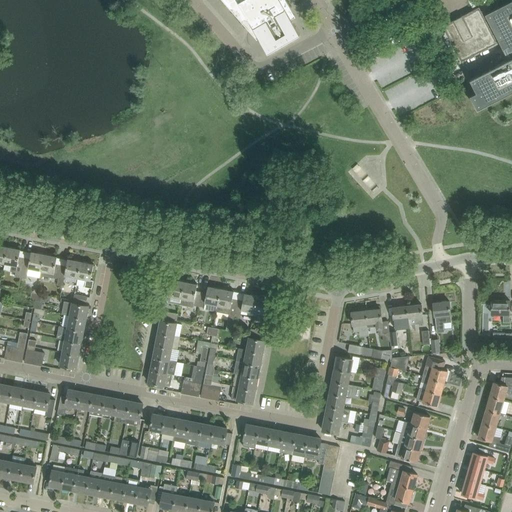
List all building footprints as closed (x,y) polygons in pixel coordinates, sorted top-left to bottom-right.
[(286,0),(222,0),(247,28),(248,28),(247,27),(252,24),(260,38),(268,53),(300,34),(292,19),(295,17),(296,17),(294,14),(294,15),(290,17),(287,10),(291,8),(290,7),(286,0)] [(505,61),(470,79),(477,92),(473,94),(471,95),(478,109),(511,91),(511,0),(493,11),(492,11),(486,14),(500,41),(509,59),(505,61)] [(498,42),(484,15),(479,7),(443,25),(462,61),(498,42)] [(441,31),(430,37),(433,41),(440,56),(442,55),(443,55),(448,52),(451,51),(450,49),(441,31)] [(457,62),(446,67),(449,72),(459,67),(457,62)] [(0,261),(5,262),(8,246),(0,244),(0,261)] [(21,249),(8,246),(5,262),(12,264),(11,270),(17,271),(16,276),(21,277),(22,271),(25,257),(19,256),(21,249)] [(25,257),(22,271),(21,277),(27,278),(27,275),(40,277),(40,275),(45,253),(32,251),(30,258),(25,257)] [(45,253),(40,275),(59,278),(62,264),(56,263),(57,256),(45,253)] [(62,264),(59,278),(65,280),(65,275),(78,278),(81,261),(68,258),(67,265),(62,264)] [(94,263),(81,261),(78,278),(77,285),(92,288),(94,280),(91,280),(94,263)] [(168,302),(180,304),(181,298),(185,281),(172,278),(170,287),(166,286),(164,298),(168,299),(168,302)] [(181,298),(180,304),(193,307),(194,305),(199,306),(201,291),(196,290),(197,283),(185,281),(181,298)] [(207,292),(201,291),(199,306),(205,307),(204,309),(217,311),(221,288),(208,285),(207,292)] [(234,291),(221,288),(217,311),(229,314),(228,320),(234,321),(236,313),(238,299),(233,298),(234,291)] [(32,292),(30,300),(35,300),(34,307),(41,309),(43,299),(41,299),(42,294),(32,292)] [(88,296),(78,294),(75,293),(73,300),(86,302),(88,296)] [(243,300),(238,299),(236,313),(241,314),(242,308),(255,311),(258,295),(245,293),(243,300)] [(265,295),(258,295),(255,311),(253,320),(261,320),(261,315),(262,315),(262,314),(267,315),(271,298),(265,297),(265,295)] [(510,314),(510,310),(510,300),(492,300),(492,313),(502,313),(504,314),(503,322),(509,322),(510,314)] [(65,301),(62,313),(86,318),(89,305),(73,302),(73,303),(65,301)] [(450,301),(434,302),(435,316),(436,321),(437,332),(445,331),(444,323),(452,322),(451,314),(450,301)] [(407,305),(409,324),(424,323),(423,315),(422,304),(407,305)] [(395,326),(409,324),(407,305),(393,307),(394,319),(395,326)] [(381,308),(366,310),(368,323),(368,327),(377,326),(377,329),(383,328),(381,308)] [(359,311),(352,312),(354,332),(362,331),(360,323),(368,323),(366,310),(365,310),(364,309),(359,309),(359,311)] [(178,314),(175,313),(165,311),(164,318),(177,320),(178,314)] [(84,330),(86,318),(64,314),(62,326),(68,327),(84,330)] [(161,319),(159,332),(174,335),(177,322),(161,319)] [(59,338),(66,340),(81,343),(84,330),(68,327),(67,334),(60,333),(59,338)] [(250,334),(253,335),(263,337),(264,331),(251,328),(250,334)] [(429,330),(422,331),(423,344),(430,343),(429,330)] [(20,331),(18,343),(26,345),(28,333),(20,331)] [(159,332),(156,345),(172,348),(174,335),(159,332)] [(511,332),(506,332),(494,332),(494,343),(511,343),(511,332)] [(250,337),(247,349),(247,350),(263,353),(265,340),(250,337)] [(439,339),(431,339),(432,352),(441,351),(439,339)] [(66,340),(63,352),(79,355),(81,343),(66,340)] [(361,354),(373,356),(374,349),(362,346),(350,344),(348,351),(361,354)] [(5,358),(11,359),(13,346),(8,345),(7,348),(6,354),(5,358)] [(156,345),(154,357),(169,360),(172,348),(156,345)] [(11,359),(17,360),(19,347),(17,347),(13,346),(11,359)] [(19,347),(17,360),(22,361),(24,351),(25,348),(19,347)] [(239,348),(236,360),(260,365),(263,353),(247,350),(247,349),(239,348)] [(27,352),(25,362),(31,363),(33,350),(27,349),(27,352)] [(374,349),(373,356),(381,358),(383,350),(374,349)] [(35,350),(33,350),(31,363),(36,364),(39,351),(35,350)] [(39,351),(36,364),(42,365),(43,361),(45,352),(39,351)] [(76,368),(79,355),(63,352),(61,365),(76,368)] [(337,356),(335,368),(350,371),(353,359),(337,356)] [(392,360),(390,366),(391,367),(399,369),(402,356),(392,357),(392,360)] [(425,370),(423,376),(445,382),(448,370),(443,369),(445,361),(428,356),(426,364),(425,365),(424,369),(425,370)] [(169,360),(154,357),(151,369),(167,372),(174,374),(177,361),(169,360)] [(234,373),(236,373),(242,375),(242,374),(258,377),(260,365),(236,360),(234,373)] [(197,366),(195,377),(202,378),(205,367),(197,366)] [(375,366),(373,376),(378,377),(378,376),(381,376),(381,379),(384,379),(384,378),(387,368),(380,367),(380,368),(375,366)] [(387,384),(393,385),(395,380),(396,380),(397,376),(398,376),(399,369),(391,367),(390,366),(388,374),(389,374),(387,384)] [(207,367),(205,380),(216,382),(217,376),(214,375),(215,369),(207,367)] [(335,368),(333,380),(348,383),(350,371),(335,368)] [(167,372),(151,369),(149,382),(165,385),(167,372)] [(236,373),(233,385),(256,390),(258,377),(242,374),(242,375),(236,373)] [(382,388),(384,378),(384,379),(381,379),(381,376),(378,376),(378,377),(373,376),(372,376),(370,384),(374,385),(374,386),(382,388)] [(428,383),(426,389),(441,394),(445,382),(423,376),(421,381),(428,383)] [(494,381),(490,396),(504,400),(506,392),(511,393),(511,376),(502,376),(500,383),(494,381)] [(182,389),(182,392),(187,394),(190,381),(184,380),(184,383),(182,389)] [(333,380),(330,393),(345,396),(348,383),(333,380)] [(396,380),(395,380),(393,385),(392,391),(401,393),(404,382),(396,380)] [(187,394),(193,395),(196,382),(194,382),(190,381),(187,394)] [(196,382),(193,395),(199,396),(201,386),(202,383),(196,382)] [(203,386),(201,396),(207,397),(210,384),(204,383),(203,386)] [(1,384),(0,390),(0,399),(11,401),(14,386),(1,384)] [(212,385),(210,384),(207,397),(213,399),(215,386),(212,385)] [(233,385),(231,398),(253,402),(256,390),(233,385)] [(14,386),(11,401),(23,404),(26,388),(14,386)] [(215,386),(213,399),(219,400),(219,396),(221,388),(221,387),(215,386)] [(26,388),(23,404),(35,406),(38,391),(26,388)] [(438,405),(441,394),(426,389),(422,388),(419,400),(438,405)] [(72,405),(78,406),(82,391),(69,389),(67,397),(61,395),(58,413),(65,414),(66,409),(71,410),(72,405)] [(38,391),(35,406),(48,409),(46,415),(53,416),(56,399),(50,398),(51,393),(38,391)] [(82,391),(78,406),(91,409),(94,394),(82,391)] [(363,399),(373,401),(373,400),(376,401),(376,403),(379,404),(379,403),(381,393),(374,391),(374,394),(364,392),(363,399)] [(330,393),(328,405),(347,409),(348,403),(344,402),(345,396),(330,393)] [(94,394),(91,409),(90,414),(102,416),(103,411),(106,396),(94,394)] [(106,396),(103,411),(115,414),(118,398),(106,396)] [(490,396),(486,409),(500,413),(504,400),(490,396)] [(118,398),(115,414),(128,416),(131,401),(118,398)] [(373,401),(371,414),(377,415),(379,403),(379,404),(376,403),(376,401),(373,400),(373,401)] [(131,401),(128,416),(127,422),(134,424),(136,418),(140,419),(143,403),(131,401)] [(328,405),(325,417),(348,422),(351,410),(347,409),(328,405)] [(399,407),(397,413),(404,415),(406,409),(399,407)] [(486,409),(482,423),(496,427),(500,413),(486,409)] [(415,411),(412,423),(427,427),(430,416),(415,411)] [(150,429),(163,431),(166,416),(153,413),(150,429)] [(368,425),(368,426),(368,425),(371,425),(371,428),(374,428),(374,427),(377,415),(371,414),(370,418),(368,425)] [(166,416),(163,431),(175,434),(178,418),(166,416)] [(348,422),(325,417),(323,430),(338,433),(341,421),(348,422)] [(178,418),(175,434),(174,440),(186,442),(187,436),(188,436),(191,421),(178,418)] [(203,423),(191,421),(188,436),(187,436),(186,442),(198,445),(203,423)] [(405,421),(402,432),(409,434),(424,439),(427,427),(412,423),(405,421)] [(215,425),(203,423),(198,445),(211,447),(212,441),(215,425)] [(496,427),(482,423),(478,437),(499,443),(501,437),(494,435),(496,427)] [(255,448),(257,441),(260,426),(247,424),(243,445),(255,448)] [(365,425),(356,424),(355,430),(363,432),(365,425)] [(6,425),(5,432),(15,434),(16,427),(6,425)] [(215,425),(212,441),(225,443),(228,428),(215,425)] [(352,434),(351,439),(371,443),(374,427),(374,428),(371,428),(371,425),(368,425),(368,426),(366,436),(363,435),(363,437),(352,434)] [(260,426),(257,441),(269,444),(272,428),(260,426)] [(385,427),(379,426),(375,437),(381,439),(382,439),(385,427)] [(272,428),(269,444),(281,446),(284,431),(272,428)] [(29,433),(28,436),(48,440),(49,434),(32,431),(31,433),(29,433)] [(284,431),(281,446),(280,452),(292,454),(296,433),(284,431)] [(398,443),(400,444),(420,450),(424,439),(409,434),(402,432),(398,443)] [(14,448),(16,443),(17,437),(0,433),(0,435),(0,448),(2,449),(4,441),(13,442),(12,448),(14,448)] [(309,436),(296,433),(292,454),(305,457),(306,451),(309,436)] [(501,443),(499,449),(509,452),(511,441),(511,434),(508,434),(505,444),(501,443)] [(52,441),(70,444),(70,441),(73,442),(73,439),(72,438),(54,435),(52,441)] [(306,451),(305,457),(319,459),(319,463),(324,464),(325,462),(326,456),(327,450),(328,444),(320,442),(321,438),(309,436),(306,451)] [(17,437),(16,443),(28,445),(29,439),(17,437)] [(70,441),(70,444),(81,446),(82,440),(72,438),(73,439),(73,442),(70,441)] [(47,443),(29,439),(28,445),(38,447),(37,452),(45,453),(47,443)] [(381,439),(378,450),(386,453),(387,447),(389,441),(382,439),(381,439)] [(95,446),(94,449),(105,451),(106,445),(97,443),(98,443),(97,446),(95,446)] [(119,451),(119,454),(137,457),(140,445),(132,443),(130,450),(121,448),(122,448),(122,451),(119,451)] [(60,451),(69,453),(68,453),(68,450),(71,450),(71,447),(70,447),(53,444),(51,459),(58,461),(60,451)] [(328,444),(327,450),(339,452),(340,446),(328,444)] [(417,461),(420,450),(400,444),(398,449),(404,451),(402,457),(417,461)] [(140,457),(156,460),(157,457),(159,458),(159,455),(158,455),(158,454),(149,453),(150,447),(143,445),(140,457)] [(110,452),(119,454),(119,451),(122,451),(122,448),(121,448),(111,446),(110,452)] [(69,453),(79,456),(80,449),(70,447),(71,447),(71,450),(68,450),(68,453),(69,453)] [(83,457),(94,459),(94,458),(93,458),(93,455),(95,455),(96,452),(95,452),(85,450),(83,457)] [(327,450),(326,456),(338,458),(339,452),(327,450)] [(94,458),(94,459),(103,460),(105,454),(95,452),(96,452),(95,455),(93,455),(93,458),(94,458)] [(474,452),(470,466),(484,470),(486,461),(493,463),(495,458),(488,456),(483,454),(474,452)] [(157,457),(156,460),(167,462),(168,456),(158,454),(158,455),(159,455),(159,458),(157,457)] [(508,456),(501,454),(499,463),(506,465),(508,456)] [(108,461),(118,463),(119,457),(109,455),(108,461)] [(172,464),(182,466),(182,465),(180,465),(181,462),(183,463),(184,460),(183,460),(183,459),(183,457),(176,455),(176,458),(173,457),(172,464)] [(326,456),(325,462),(336,464),(338,458),(326,456)] [(119,457),(118,463),(130,465),(131,459),(119,457)] [(0,475),(9,477),(12,462),(0,459),(0,475)] [(131,459),(130,465),(142,468),(143,467),(141,467),(142,464),(144,465),(145,462),(131,459)] [(182,465),(182,466),(192,468),(193,461),(183,459),(183,460),(184,460),(183,463),(181,462),(180,465),(182,465)] [(390,467),(387,480),(393,482),(414,488),(418,474),(410,472),(412,466),(391,460),(389,466),(390,467)] [(12,462),(9,477),(21,479),(24,464),(12,462)] [(162,465),(145,462),(144,465),(142,464),(141,467),(143,467),(142,468),(143,468),(141,475),(150,477),(150,476),(160,478),(162,465)] [(196,468),(206,470),(205,470),(206,467),(208,467),(208,465),(207,464),(198,462),(196,468)] [(325,462),(324,464),(323,468),(335,470),(336,464),(325,462)] [(37,466),(24,464),(21,479),(34,482),(37,466)] [(50,485),(62,487),(66,466),(54,464),(53,470),(50,485)] [(206,470),(216,472),(217,466),(207,464),(208,465),(208,467),(206,467),(205,470),(206,470)] [(239,477),(249,479),(248,478),(249,476),(251,476),(251,473),(250,473),(248,472),(249,467),(233,464),(231,475),(239,477)] [(251,473),(250,473),(251,473),(251,476),(249,476),(248,478),(249,479),(262,482),(263,475),(257,474),(257,472),(258,472),(260,465),(252,464),(251,473)] [(66,466),(62,487),(75,490),(78,470),(67,468),(67,466),(66,466)] [(470,466),(466,479),(480,483),(484,470),(470,466)] [(323,468),(322,474),(334,477),(335,470),(323,468)] [(78,470),(75,490),(87,492),(90,476),(84,474),(85,470),(79,469),(79,470),(78,470)] [(194,471),(193,479),(198,481),(199,478),(206,480),(207,474),(194,471)] [(102,478),(99,494),(111,497),(116,476),(103,473),(103,478),(102,478)] [(274,483),(274,484),(284,486),(285,479),(282,479),(283,474),(276,473),(276,478),(275,481),(273,480),(273,483),(274,483)] [(207,474),(206,480),(206,482),(219,484),(220,481),(224,482),(225,477),(207,474)] [(322,474),(321,480),(333,483),(334,477),(322,474)] [(263,475),(262,482),(274,484),(274,483),(273,483),(273,480),(275,481),(276,478),(265,476),(265,475),(263,475)] [(90,476),(87,492),(99,494),(102,478),(90,476)] [(116,476),(111,497),(124,499),(127,483),(122,482),(123,477),(116,476)] [(410,502),(414,488),(393,482),(387,480),(385,480),(380,478),(378,484),(383,485),(388,487),(388,489),(397,492),(396,498),(410,502)] [(476,497),(483,499),(485,494),(477,492),(480,483),(466,479),(462,493),(476,497)] [(244,481),(237,480),(236,487),(242,489),(244,481)] [(289,487),(298,489),(298,488),(297,488),(298,485),(300,486),(301,483),(299,482),(300,482),(290,480),(289,487)] [(321,480),(320,487),(331,489),(333,483),(321,480)] [(363,480),(360,491),(366,493),(370,482),(363,480)] [(160,506),(173,509),(176,494),(178,485),(165,482),(164,485),(161,500),(160,506)] [(298,488),(298,489),(308,490),(310,484),(300,482),(299,482),(301,483),(300,486),(298,485),(297,488),(298,488)] [(127,483),(124,499),(136,502),(139,485),(127,483)] [(139,485),(136,502),(148,504),(149,502),(155,503),(158,486),(151,484),(151,487),(139,485)] [(262,493),(261,493),(261,497),(263,497),(264,494),(267,494),(267,495),(269,498),(273,499),(274,494),(275,494),(276,487),(263,485),(262,493)] [(276,487),(275,494),(281,496),(281,497),(287,498),(289,490),(276,487)] [(330,495),(331,489),(320,487),(318,493),(330,495)] [(289,490),(287,498),(293,499),(294,494),(296,495),(296,496),(300,497),(301,492),(289,490)] [(307,502),(313,503),(314,495),(301,492),(300,497),(301,497),(300,498),(307,500),(307,502)] [(354,501),(353,506),(360,509),(362,502),(367,504),(382,508),(386,509),(388,502),(369,497),(356,493),(354,500),(354,501)] [(176,494),(173,509),(186,511),(189,496),(176,494)] [(189,496),(186,511),(188,511),(199,511),(202,499),(189,496)] [(202,499),(199,511),(212,511),(215,501),(202,499)] [(338,510),(343,511),(345,501),(334,499),(332,506),(338,507),(338,510)]
